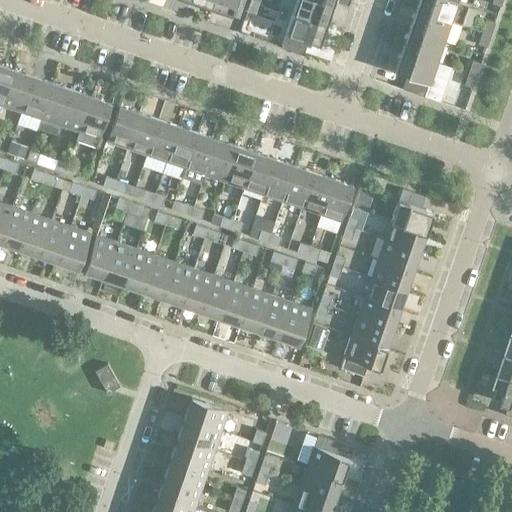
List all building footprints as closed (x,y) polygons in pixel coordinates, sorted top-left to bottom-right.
[(211,0),(209,8),(231,15),(231,14),(235,0),(211,0)] [(235,0),(231,14),(238,17),(243,0),(235,0)] [(259,1),(256,0),(249,0),(246,10),(254,13),(259,1)] [(333,3),(323,0),(295,0),(292,12),(326,24),(333,3)] [(468,4),(456,0),(417,0),(415,9),(449,20),(461,24),(468,4)] [(449,20),(415,9),(408,29),(442,41),(449,20)] [(326,24),(292,12),(280,46),(302,54),(307,41),(318,45),(326,24)] [(485,19),(481,31),(489,34),(493,22),(485,19)] [(442,41),(408,29),(401,49),(435,61),(442,41)] [(489,34),(481,31),(477,43),(485,46),(489,34)] [(435,61),(401,49),(394,71),(406,75),(401,88),(423,96),(435,61)] [(471,60),(467,72),(475,75),(480,63),(471,60)] [(13,69),(0,64),(0,103),(1,104),(13,69)] [(32,75),(13,69),(1,104),(20,111),(32,75)] [(475,75),(467,72),(463,84),(471,87),(475,75)] [(51,82),(32,75),(20,111),(39,117),(51,82)] [(71,89),(51,82),(39,117),(59,124),(71,89)] [(90,95),(71,89),(59,124),(78,130),(90,95)] [(110,102),(90,95),(78,130),(75,140),(95,147),(110,102)] [(106,140),(126,147),(138,112),(118,105),(106,140)] [(157,118),(138,112),(126,147),(145,153),(157,118)] [(177,125),(157,118),(145,153),(165,160),(177,125)] [(196,131),(177,125),(165,160),(184,167),(196,131)] [(216,138),(196,131),(184,167),(181,176),(200,183),(204,173),(216,138)] [(235,145),(216,138),(204,173),(223,180),(235,145)] [(9,143),(6,152),(15,155),(25,159),(28,149),(18,146),(9,143)] [(254,151),(235,145),(223,180),(242,187),(254,151)] [(39,153),(28,149),(25,159),(35,162),(39,153)] [(274,158),(254,151),(242,187),(262,193),(274,158)] [(18,162),(6,158),(2,168),(14,172),(18,162)] [(293,165),(274,158),(262,193),(281,200),(293,165)] [(57,159),(53,168),(64,172),(67,162),(57,159)] [(77,166),(67,162),(64,172),(74,175),(77,166)] [(312,171),(293,165),(281,200),(300,206),(312,171)] [(44,172),(32,168),(29,177),(41,181),(44,172)] [(332,178),(312,171),(300,206),(320,213),(332,178)] [(57,176),(44,172),(41,181),(53,185),(57,176)] [(105,175),(101,185),(112,188),(115,179),(105,175)] [(352,185),(332,178),(320,213),(340,220),(352,185)] [(125,182),(115,179),(112,188),(122,192),(125,182)] [(83,185),(71,181),(68,190),(80,195),(83,185)] [(95,189),(83,185),(80,195),(92,199),(95,189)] [(397,199),(390,219),(425,231),(432,211),(421,207),(425,195),(401,187),(397,199)] [(143,189),(140,198),(150,202),(154,192),(143,189)] [(164,196),(154,192),(150,202),(160,205),(164,196)] [(129,201),(117,196),(114,206),(126,210),(129,201)] [(0,238),(11,205),(0,201),(0,238)] [(141,205),(129,201),(126,210),(138,214),(141,205)] [(182,202),(179,211),(189,215),(193,205),(182,202)] [(31,212),(11,205),(0,238),(0,242),(18,248),(31,212)] [(203,209),(193,205),(189,215),(199,218),(203,209)] [(168,214),(156,210),(153,219),(165,224),(168,214)] [(50,218),(31,212),(18,248),(38,255),(50,218)] [(180,218),(168,214),(165,224),(177,228),(180,218)] [(221,215),(218,225),(228,228),(231,219),(221,215)] [(358,218),(348,215),(345,225),(354,228),(358,218)] [(69,225),(50,218),(38,255),(57,261),(69,225)] [(242,222),(231,219),(228,228),(238,232),(242,222)] [(425,231),(390,219),(383,238),(419,250),(425,231)] [(206,227),(194,223),(191,233),(203,237),(206,227)] [(89,232),(69,225),(57,261),(77,269),(89,232)] [(354,228),(345,225),(341,235),(351,238),(354,228)] [(218,231),(206,227),(203,237),(215,241),(218,231)] [(260,228),(256,238),(267,242),(270,232),(260,228)] [(280,235),(270,232),(267,242),(277,245),(280,235)] [(116,241),(95,234),(83,270),(103,277),(116,241)] [(246,241),(233,236),(230,246),(242,250),(246,241)] [(419,250),(383,238),(377,258),(412,270),(419,250)] [(135,247),(116,241),(103,277),(122,284),(135,247)] [(257,245),(246,241),(242,250),(254,254),(257,245)] [(298,242),(295,251),(305,255),(309,245),(298,242)] [(329,252),(309,245),(305,255),(325,261),(329,252)] [(154,254),(135,247),(122,284),(142,290),(154,254)] [(284,254),(272,250),(269,259),(281,263),(284,254)] [(344,257),(335,253),(331,264),(341,267),(344,257)] [(173,261),(154,254),(142,290),(161,297),(173,261)] [(296,258),(284,254),(281,263),(293,267),(296,258)] [(412,270),(377,258),(370,277),(405,289),(412,270)] [(315,265),(303,260),(300,270),(312,274),(315,265)] [(193,267),(173,261),(161,297),(180,304),(193,267)] [(341,267),(331,264),(328,274),(337,277),(341,267)] [(212,274),(193,267),(180,304),(200,310),(212,274)] [(232,281),(212,274),(200,310),(219,317),(232,281)] [(405,289),(370,277),(364,296),(399,308),(405,289)] [(251,287),(232,281),(219,317),(239,324),(251,287)] [(270,294),(251,287),(239,324),(258,330),(270,294)] [(331,295),(322,292),(318,302),(328,305),(331,295)] [(290,300),(270,294),(258,330),(277,337),(290,300)] [(399,308),(364,296),(357,315),(392,327),(399,308)] [(310,307),(290,300),(277,337),(297,344),(310,307)] [(328,305),(318,302),(315,312),(324,315),(328,305)] [(392,327),(357,315),(350,335),(386,347),(392,327)] [(323,330),(312,326),(306,345),(317,349),(323,330)] [(386,347),(350,335),(343,355),(344,355),(340,367),(363,374),(367,363),(379,367),(386,347)] [(511,354),(507,353),(505,361),(501,360),(497,372),(511,377),(511,354)] [(106,392),(109,390),(119,385),(107,363),(94,370),(106,392)] [(511,377),(497,372),(493,385),(496,386),(493,395),(503,399),(502,402),(509,404),(505,414),(511,416),(511,377)] [(191,397),(184,417),(220,430),(227,409),(191,397)] [(220,430),(184,417),(177,436),(214,449),(220,430)] [(251,440),(260,443),(265,431),(255,428),(251,440)] [(340,442),(317,434),(313,445),(312,445),(306,465),(341,477),(348,457),(336,453),(340,442)] [(214,449),(177,436),(171,456),(207,468),(214,449)] [(248,447),(244,459),(254,463),(258,451),(248,447)] [(207,468),(171,456),(164,475),(200,487),(207,468)] [(254,463),(244,459),(240,471),(250,475),(254,463)] [(270,463),(261,460),(258,470),(267,473),(270,463)] [(341,477),(306,465),(299,484),(334,496),(341,477)] [(267,473),(258,470),(254,481),(263,484),(267,473)] [(200,487),(164,475),(157,494),(194,507),(200,487)] [(328,511),(334,496),(299,484),(292,504),(316,511),(328,511)] [(235,486),(231,498),(241,501),(245,489),(235,486)] [(192,511),(194,507),(157,494),(151,511),(192,511)] [(236,511),(241,501),(231,498),(227,510),(232,511),(236,511)] [(253,511),(257,502),(248,499),(244,509),(253,511)] [(497,511),(471,503),(468,511),(497,511)]
